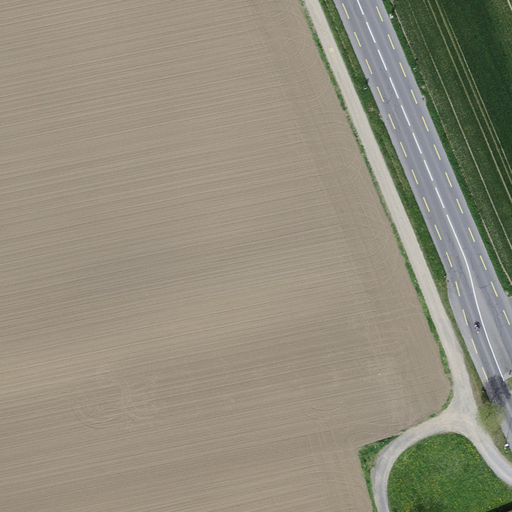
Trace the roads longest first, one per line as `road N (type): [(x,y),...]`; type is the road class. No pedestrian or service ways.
road 1 (track): [(454,423),(461,380),(309,0)]
road 2 (primary): [(357,0),(511,380)]
road 3 (track): [(454,423),(415,433),(384,468),(387,511)]
